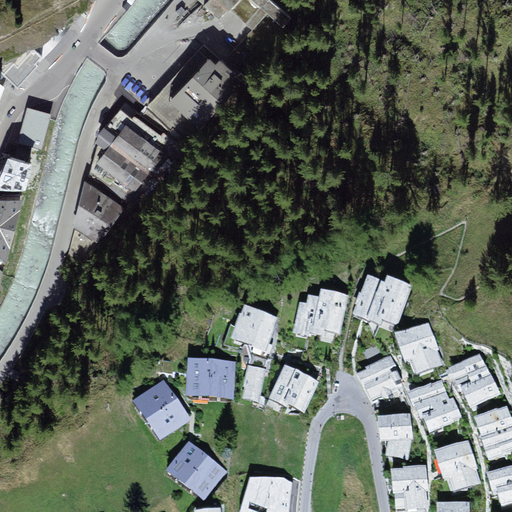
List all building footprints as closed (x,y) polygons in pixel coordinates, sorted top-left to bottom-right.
[(267,0),(213,0),(227,13),(238,0),(246,0),(278,30),(288,19),(267,0)] [(237,78),(197,47),(147,109),(186,141),(237,78)] [(1,71),(15,86),(37,64),(34,62),(39,57),(30,48),(14,64),(11,61),(1,71)] [(50,116),(27,109),(18,139),(41,146),(50,116)] [(158,151),(126,126),(97,163),(128,188),(158,151)] [(9,151),(0,181),(27,189),(35,159),(9,151)] [(84,185),(68,256),(81,263),(122,208),(84,185)] [(22,197),(0,198),(0,253),(4,257),(22,197)] [(382,285),(366,277),(350,317),(373,325),(374,321),(395,329),(409,289),(385,280),(382,285)] [(340,336),(345,296),(319,291),(316,299),(305,296),(303,305),(296,303),(292,329),(291,335),(301,337),(315,337),(315,332),(332,335),(340,336)] [(240,307),(228,343),(263,353),(274,317),(240,307)] [(428,324),(393,337),(404,366),(409,364),(413,378),(444,365),(439,352),(428,324)] [(391,354),(355,374),(371,404),(407,384),(391,354)] [(447,371),(469,411),(499,394),(478,354),(447,371)] [(233,364),(187,360),(183,400),(229,404),(233,364)] [(264,370),(247,366),(239,400),(256,404),(264,370)] [(315,384),(283,367),(265,402),(297,418),(315,384)] [(440,381),(406,395),(428,435),(457,419),(440,381)] [(133,405),(161,445),(193,422),(165,382),(133,405)] [(511,436),(503,411),(473,421),(487,462),(511,454),(511,436)] [(412,442),(409,414),(376,419),(380,446),(386,445),(385,460),(407,462),(412,442)] [(462,441),(433,453),(451,496),(480,484),(462,441)] [(189,443),(165,475),(202,502),(226,470),(189,443)] [(511,464),(485,474),(497,506),(511,500),(511,464)] [(427,511),(423,469),(389,472),(392,511),(427,511)] [(282,480),(250,481),(239,511),(288,511),(290,485),(282,480)] [(468,511),(468,503),(435,504),(435,511),(468,511)]
